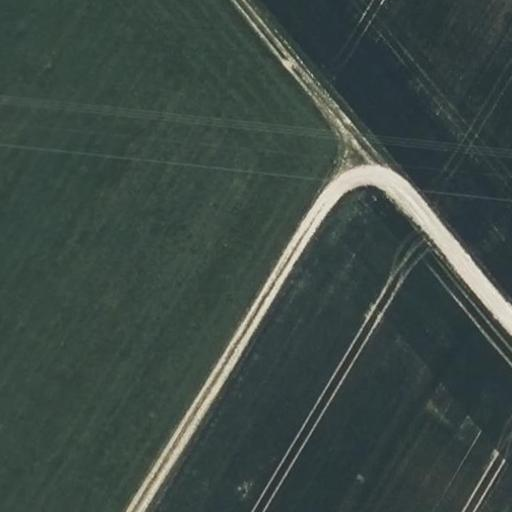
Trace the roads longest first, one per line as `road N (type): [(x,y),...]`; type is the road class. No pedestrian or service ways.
road 1 (track): [(235,0),(511,332)]
road 2 (track): [(358,150),(136,511)]
